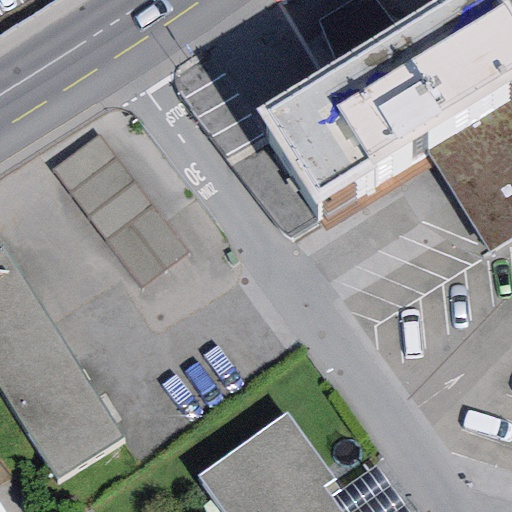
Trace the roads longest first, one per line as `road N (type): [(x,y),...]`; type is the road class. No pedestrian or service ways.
road 1 (residential): [(102,46),(451,511)]
road 2 (primary): [(102,46),(0,111)]
